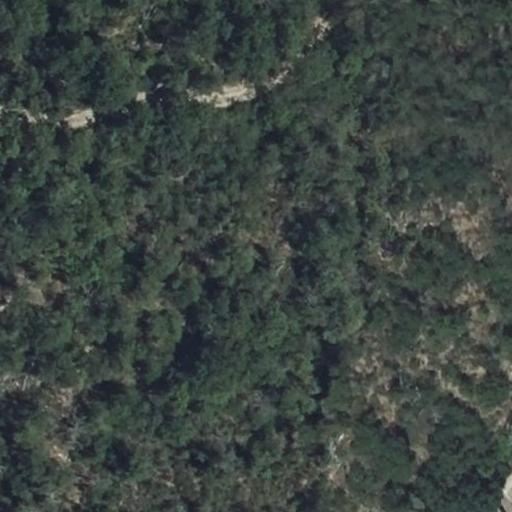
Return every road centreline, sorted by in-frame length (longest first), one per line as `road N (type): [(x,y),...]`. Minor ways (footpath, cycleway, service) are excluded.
road 1 (track): [(333,0),(275,78),(227,97),(136,100),(65,123),(0,113)]
road 2 (track): [(511,19),(486,42),(452,49),(420,30),(401,0)]
